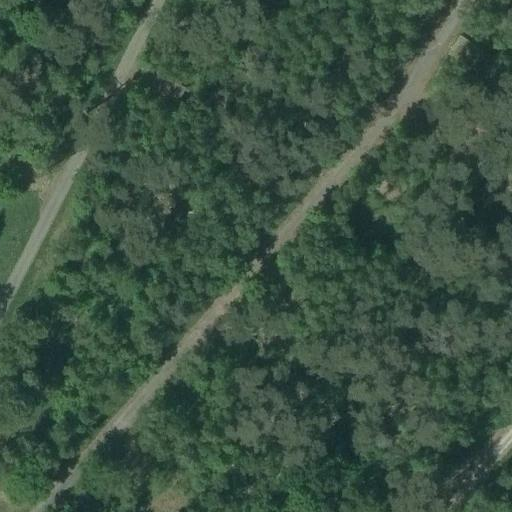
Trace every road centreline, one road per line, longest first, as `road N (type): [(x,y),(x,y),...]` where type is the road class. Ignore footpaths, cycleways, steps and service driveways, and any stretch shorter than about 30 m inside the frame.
road 1 (track): [(40,511),(406,83),(467,0)]
road 2 (track): [(0,305),(158,0)]
